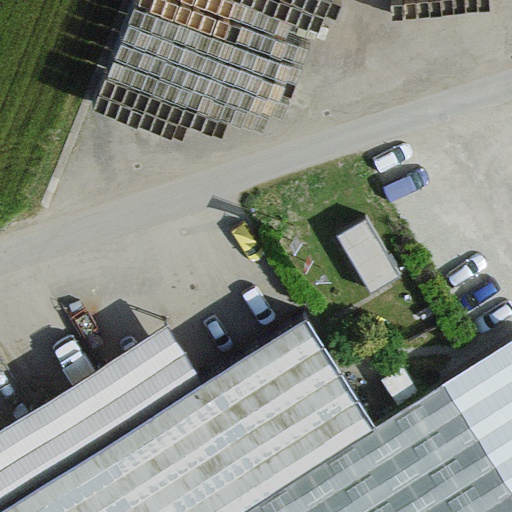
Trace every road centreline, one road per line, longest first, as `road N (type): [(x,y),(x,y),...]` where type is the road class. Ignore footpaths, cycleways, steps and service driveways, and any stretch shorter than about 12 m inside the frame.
road 1 (unclassified): [(0,251),(511,82)]
road 2 (unknown): [(193,187),(218,0)]
